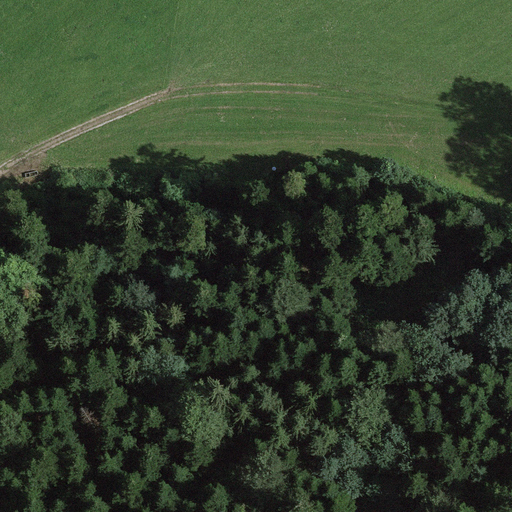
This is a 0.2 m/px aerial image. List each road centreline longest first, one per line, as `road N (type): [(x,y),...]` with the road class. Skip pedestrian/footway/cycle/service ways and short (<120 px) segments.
road 1 (track): [(0,284),(117,315),(426,343),(511,377)]
road 2 (track): [(0,176),(144,103),(303,66)]
road 3 (track): [(0,395),(98,427),(234,511)]
road 4 (track): [(386,337),(433,297),(511,263)]
